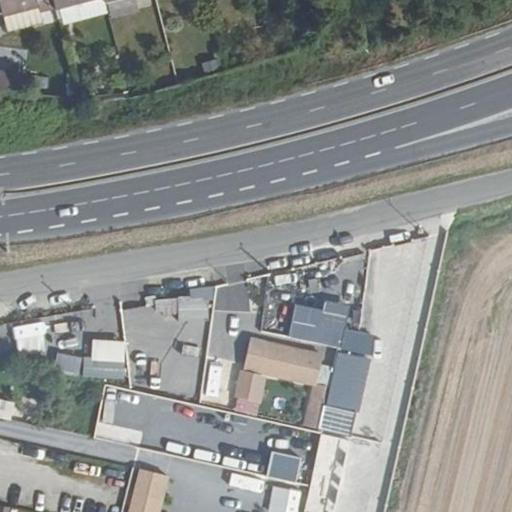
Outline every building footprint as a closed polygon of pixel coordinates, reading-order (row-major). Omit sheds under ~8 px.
[(52,0),(6,0),(0,2),(0,7),(6,28),(42,18),(43,23),(58,18),(52,0)] [(106,0),(52,0),(58,18),(60,23),(109,10),(106,0)] [(138,0),(106,0),(109,10),(110,12),(140,4),(138,0)] [(0,69),(0,89),(11,91),(14,72),(0,69)] [(323,311),(296,306),(290,336),(342,347),(350,308),(325,303),(323,311)] [(150,322),(149,307),(124,309),(125,324),(150,322)] [(317,388),(324,355),(266,342),(259,375),(317,388)] [(61,372),(79,370),(77,354),(59,357),(61,372)] [(83,378),(124,379),(124,358),(83,358),(83,378)] [(0,426),(17,430),(21,416),(0,410),(0,426)] [(160,511),(168,477),(142,471),(133,511),(160,511)] [(331,511),(337,485),(319,482),(313,511),(331,511)]
